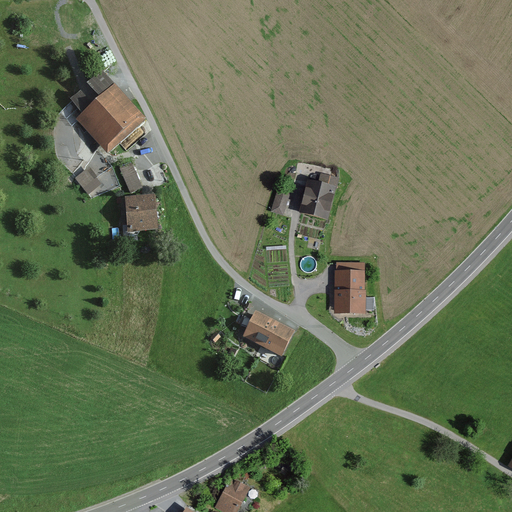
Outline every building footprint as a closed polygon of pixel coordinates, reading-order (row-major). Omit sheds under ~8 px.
[(147,121),(102,71),(88,84),(100,97),(92,104),(82,113),(75,120),(108,156),(147,121)] [(70,99),(82,113),(92,104),(81,91),(70,99)] [(131,194),(143,189),(132,163),(120,169),(131,194)] [(90,167),(84,172),(92,182),(83,188),(89,195),(102,185),(97,178),(98,177),(90,167)] [(92,182),(84,172),(75,179),(83,188),(84,189),(92,182)] [(321,173),(319,182),(336,186),(339,178),(321,173)] [(308,179),(299,212),(327,220),(336,186),(319,182),(308,179)] [(271,212),(284,216),(292,188),(279,184),(271,212)] [(155,195),(125,197),(128,232),(157,230),(155,195)] [(312,254),(322,228),(294,218),(285,245),(312,254)] [(336,262),(336,270),(365,271),(365,263),(336,262)] [(336,270),(335,270),(334,313),(366,313),(366,310),(374,310),(375,298),(366,298),(366,290),(365,290),(365,271),(336,270)] [(295,332),(256,312),(243,338),(282,358),(295,332)] [(221,337),(216,333),(210,339),(216,343),(221,337)] [(231,477),(215,508),(222,511),(237,511),(251,488),(231,477)]
